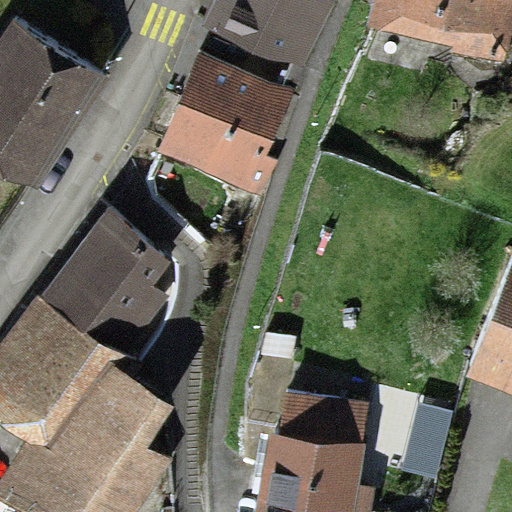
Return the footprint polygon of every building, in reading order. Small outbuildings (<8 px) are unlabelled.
[(227,0),(213,32),(291,66),(319,3),(311,0),(227,0)] [(372,0),(367,21),(451,42),(447,58),(485,67),(501,0),(372,0)] [(15,37),(0,62),(0,171),(36,194),(101,89),(15,37)] [(195,57),(149,155),(259,206),(275,170),(262,164),(291,101),(195,57)] [(161,406),(120,373),(170,309),(150,294),(170,269),(97,212),(32,296),(43,305),(0,359),(0,408),(39,439),(0,488),(0,493),(24,511),(133,511),(166,470),(132,444),(161,406)] [(511,267),(468,381),(511,398),(511,267)] [(260,333),(254,357),(285,365),(290,340),(260,333)] [(285,396),(258,511),(347,511),(352,489),(372,493),(378,467),(348,460),(359,413),(285,396)]
